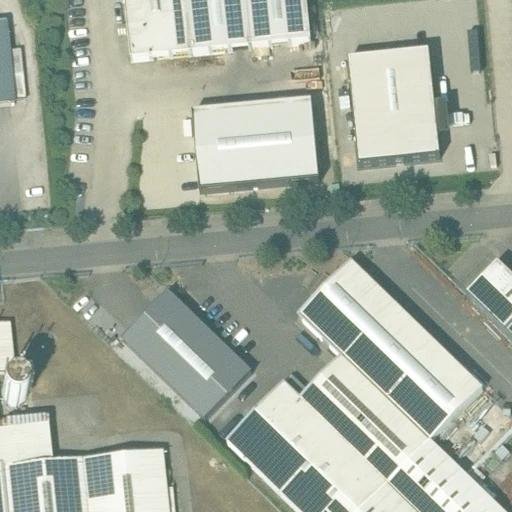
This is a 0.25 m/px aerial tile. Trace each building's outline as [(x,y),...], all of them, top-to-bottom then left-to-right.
[(306,0),(126,0),(132,62),(311,44),(306,0)] [(5,25),(0,25),(0,107),(14,107),(5,25)] [(428,54),(348,64),(361,169),(441,159),(428,54)] [(315,104),(195,112),(201,192),(320,184),(315,104)] [(449,104),(439,105),(440,138),(451,138),(449,104)] [(397,309),(353,266),(300,320),(343,362),(344,363),(397,309)] [(511,279),(498,267),(467,299),(511,342),(511,279)] [(252,376),(168,297),(122,345),(206,425),(252,376)] [(483,392),(397,309),(344,363),(430,447),(431,446),(483,392)] [(9,326),(0,327),(0,511),(4,511),(0,470),(0,376),(14,375),(9,326)] [(344,363),(343,362),(309,395),(301,404),(302,406),(388,490),(430,447),(344,363)] [(33,363),(19,365),(20,374),(34,373),(33,363)] [(293,380),(228,447),(246,464),(302,406),(301,404),(309,395),(293,380)] [(19,383),(15,382),(11,383),(9,384),(7,385),(5,387),(4,389),(3,390),(3,392),(2,395),(3,398),(4,401),(7,404),(8,405),(10,406),(15,407),(19,406),(22,405),(24,403),(26,401),(27,399),(27,397),(27,394),(27,391),(26,390),(25,388),(23,385),(22,384),(19,383)] [(366,511),(388,490),(302,406),(246,464),(295,511),(366,511)] [(44,421),(6,424),(7,432),(45,428),(44,421)] [(388,490),(366,511),(499,511),(431,446),(430,447),(388,490)] [(167,511),(161,455),(1,471),(5,511),(167,511)]
